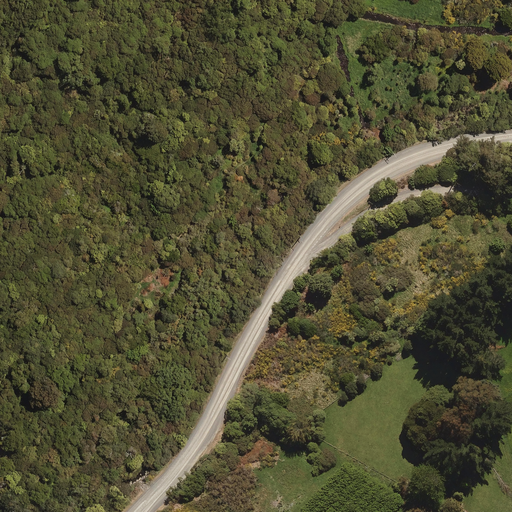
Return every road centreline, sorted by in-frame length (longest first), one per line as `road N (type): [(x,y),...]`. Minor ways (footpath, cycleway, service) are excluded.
road 1 (unclassified): [(139,511),(199,440),(290,271)]
road 2 (unclassified): [(290,271),(340,204),(371,179),(422,156),(511,140)]
road 3 (unclassified): [(290,271),(389,203),(435,192),(511,191)]
